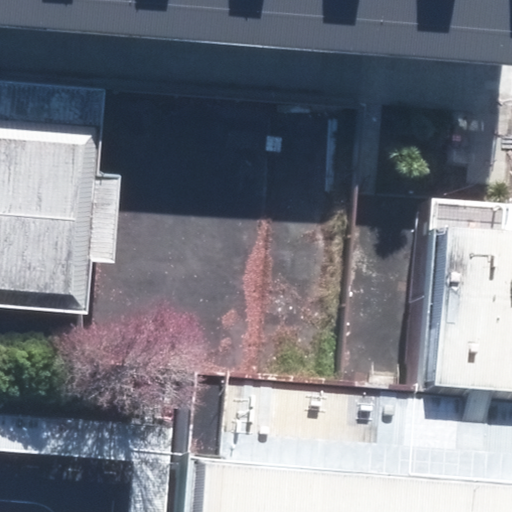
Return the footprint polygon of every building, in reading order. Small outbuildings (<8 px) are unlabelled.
[(0,0),(0,36),(413,72),(437,54),(441,0),(0,0)] [(0,357),(193,372),(211,140),(0,124),(0,357)] [(334,183),(256,181),(252,314),(329,316),(334,183)] [(511,207),(417,200),(403,401),(511,408),(511,207)] [(38,375),(35,417),(0,414),(0,460),(122,469),(119,511),(511,511),(511,408),(403,401),(38,375)]
